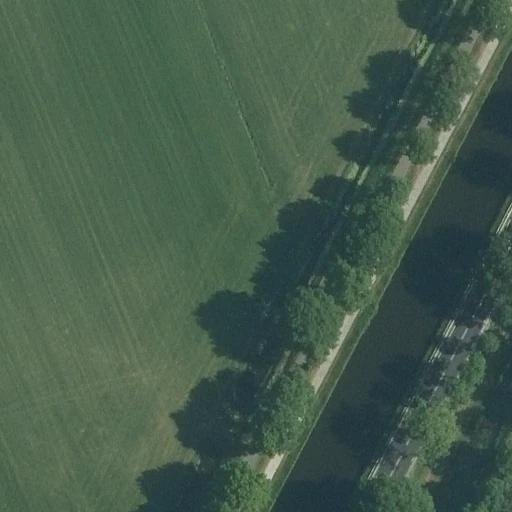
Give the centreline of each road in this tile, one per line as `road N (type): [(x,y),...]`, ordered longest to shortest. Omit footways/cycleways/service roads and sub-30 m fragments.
road 1 (unclassified): [(224,511),(491,0)]
road 2 (primary): [(371,511),(511,243)]
